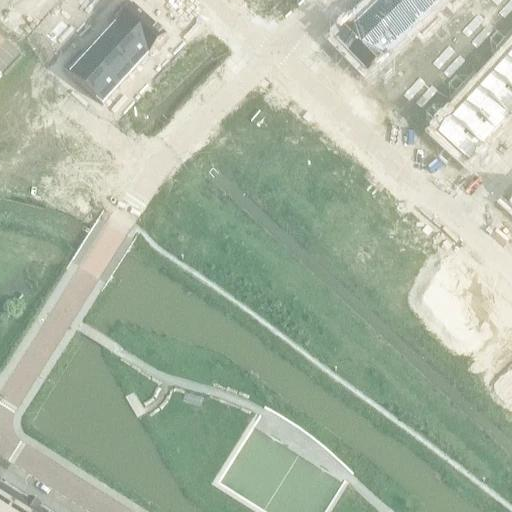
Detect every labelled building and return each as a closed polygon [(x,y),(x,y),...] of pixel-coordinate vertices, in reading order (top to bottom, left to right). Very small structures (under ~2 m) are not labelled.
[(89,0),(80,0),(78,4),(85,11),(92,3),(89,0)] [(385,0),(370,14),(400,44),(415,30),(415,29),(386,0),(385,0)] [(386,0),(415,29),(415,30),(421,37),(438,21),(431,14),(416,0),(386,0)] [(416,0),(431,14),(445,0),(416,0)] [(127,2),(110,20),(117,27),(118,26),(150,56),(149,57),(166,39),(127,2)] [(78,4),(70,13),(82,24),(90,15),(85,11),(78,4)] [(511,10),(506,5),(498,14),(504,19),(511,10)] [(355,29),(384,59),(400,44),(370,14),(355,29)] [(478,15),(470,24),(476,29),(484,20),(478,15)] [(61,21),(54,29),(62,36),(69,28),(61,21)] [(470,24),(462,33),(468,38),(476,29),(470,24)] [(103,42),(102,43),(134,72),(149,57),(150,56),(118,26),(117,27),(103,42)] [(487,26),(479,35),(485,40),(493,32),(487,26)] [(354,27),(337,43),(368,75),(384,59),(355,29),(354,27)] [(54,29),(47,37),(54,44),(62,36),(54,29)] [(479,35),(471,44),(477,49),(485,40),(479,35)] [(84,55),(83,56),(119,89),(134,72),(102,43),(103,42),(99,39),(84,55)] [(449,47),(441,56),(446,61),(454,52),(449,47)] [(511,47),(503,58),(506,61),(507,61),(511,65),(511,47)] [(80,52),(63,70),(103,107),(119,89),(83,56),(84,55),(80,52)] [(441,56),(432,65),(438,70),(446,61),(441,56)] [(459,56),(451,65),(457,70),(465,61),(459,56)] [(506,61),(493,76),(511,93),(511,65),(507,61),(506,61)] [(451,65),(443,74),(449,79),(457,70),(451,65)] [(479,90),(479,91),(510,119),(510,120),(511,121),(511,120),(511,93),(493,76),(479,90)] [(419,79),(411,87),(417,93),(425,84),(419,79)] [(431,86),(423,95),(429,100),(437,92),(431,86)] [(411,87),(403,96),(409,102),(417,93),(411,87)] [(476,87),(461,103),(465,106),(496,134),(510,120),(510,119),(479,91),(479,90),(476,87)] [(0,157),(13,144),(14,145),(28,129),(27,128),(44,110),(22,89),(0,113),(0,157)] [(423,95),(415,104),(421,109),(429,100),(423,95)] [(465,106),(451,121),(482,149),(483,149),(496,134),(465,106)] [(248,118),(230,136),(238,143),(234,148),(257,169),(294,130),(287,124),(280,131),(273,125),(263,116),(255,125),(248,118)] [(451,121),(437,136),(470,166),(484,150),(483,149),(482,149),(451,121)] [(294,130),(257,169),(280,191),(310,159),(293,144),(300,136),(294,130)] [(32,152),(18,166),(27,175),(40,161),(60,179),(69,168),(91,188),(111,166),(76,134),(66,146),(55,136),(36,156),(32,152)] [(310,159),(280,191),(303,212),(339,173),(333,166),(326,174),(321,169),(310,159)] [(339,173),(303,212),(326,233),(356,201),(344,191),(339,186),(346,179),(339,173)] [(356,201),(326,233),(349,254),(385,215),(379,209),(372,216),(367,211),(356,201)] [(385,215),(349,254),(372,275),(401,244),(385,228),(392,221),(385,215)] [(401,244),(372,275),(396,297),(400,293),(409,301),(426,283),(417,274),(425,265),(401,244)] [(426,283),(409,301),(418,310),(414,314),(438,336),(467,304),(444,282),(435,291),(426,283)] [(467,304),(438,336),(461,357),(497,318),(490,312),(484,319),(478,314),(467,304)] [(497,318),(461,357),(484,378),(511,347),(511,345),(497,331),(504,324),(497,318)] [(511,347),(484,378),(507,400),(511,393),(511,347)] [(0,486),(0,511),(10,511),(19,499),(15,496),(14,493),(7,489),(4,489),(0,486)] [(19,499),(10,511),(39,511),(40,511),(38,511),(40,509),(27,501),(26,503),(19,499)]
